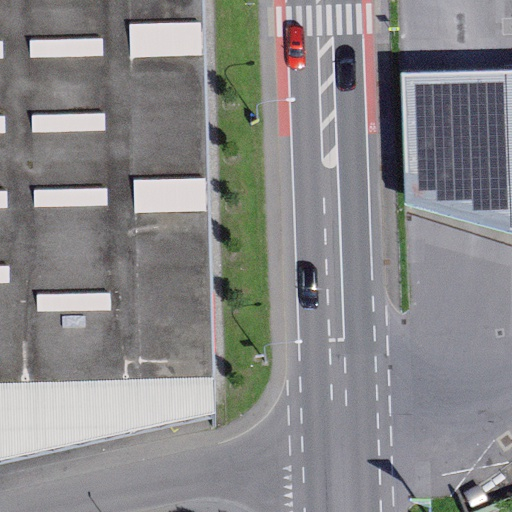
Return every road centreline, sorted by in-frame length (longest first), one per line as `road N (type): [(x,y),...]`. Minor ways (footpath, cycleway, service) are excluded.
road 1 (primary): [(350,451),(333,0)]
road 2 (residential): [(52,511),(350,451)]
